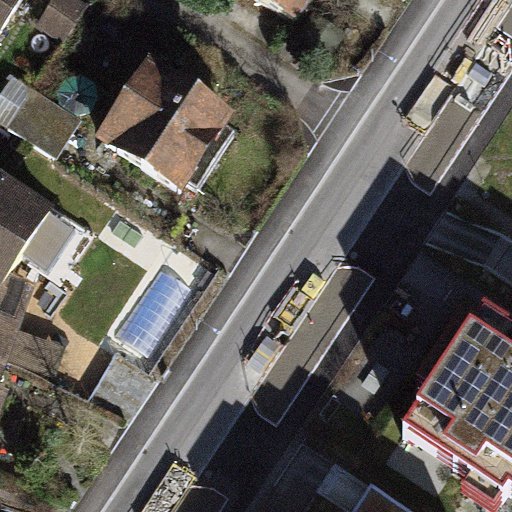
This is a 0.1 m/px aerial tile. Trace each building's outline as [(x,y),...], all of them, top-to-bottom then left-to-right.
[(0,0),(0,20),(13,0),(0,0)] [(57,0),(51,0),(33,27),(56,42),(76,12),(57,0)] [(301,0),(246,0),(286,25),(301,0)] [(247,132),(166,83),(112,172),(196,222),(247,132)] [(38,101),(14,139),(62,169),(86,131),(38,101)] [(73,224),(0,176),(0,315),(10,321),(73,224)] [(0,315),(0,388),(21,330),(10,321),(0,315)] [(420,398),(394,437),(496,503),(501,496),(511,503),(511,339),(477,317),(459,344),(446,335),(409,391),(420,398)] [(0,448),(14,410),(0,405),(0,448)]
